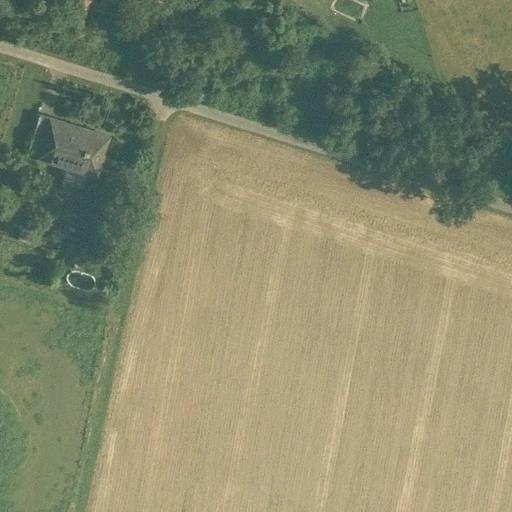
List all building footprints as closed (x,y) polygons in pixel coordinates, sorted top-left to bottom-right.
[(65,0),(89,25),(116,0),(65,0)] [(42,151),(53,118),(40,113),(30,148),(42,151)] [(109,135),(53,118),(42,151),(40,156),(98,174),(109,135)] [(76,227),(63,223),(60,235),(73,238),(76,227)] [(37,231),(24,227),(19,238),(34,243),(37,231)]
